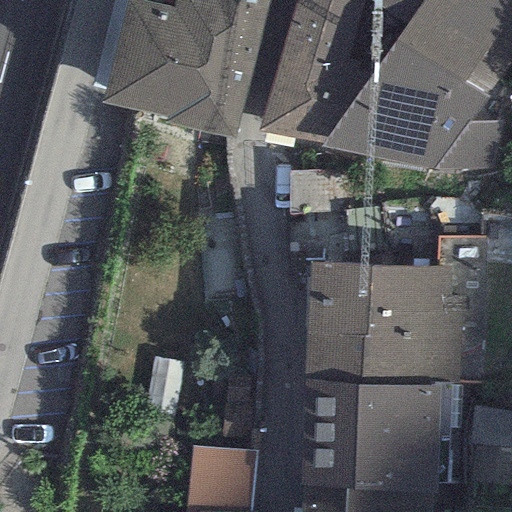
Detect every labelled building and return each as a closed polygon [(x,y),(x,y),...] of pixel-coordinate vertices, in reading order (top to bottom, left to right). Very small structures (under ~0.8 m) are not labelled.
[(175,0),(174,7),(147,0),(129,0),(107,88),(172,105),(170,113),(230,128),(263,0),(175,0)] [(511,0),(299,0),(265,120),(423,161),(485,163),(488,126),(456,123),(511,46),(511,0)] [(435,269),(313,259),(307,368),(439,380),(481,384),(483,236),(436,234),(435,269)] [(439,380),(307,368),(302,476),(432,483),(439,380)] [(202,501),(200,511),(246,511),(252,450),(195,445),(190,500),(202,501)] [(431,511),(432,483),(302,476),(300,511),(431,511)]
